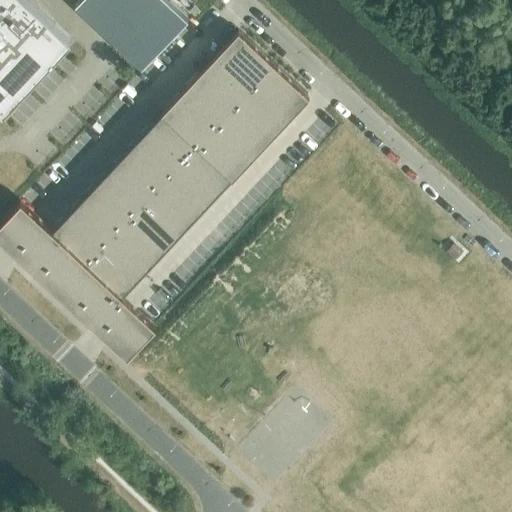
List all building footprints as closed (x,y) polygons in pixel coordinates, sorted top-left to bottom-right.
[(70,36),(32,0),(0,0),(0,106),(2,108),(70,36)] [(171,0),(75,0),(75,1),(142,64),(187,15),(171,0)] [(238,28),(215,52),(250,85),(273,61),(238,28)] [(215,52),(197,71),(232,104),(250,85),(215,52)] [(273,61),(250,85),(285,118),(308,94),(273,61)] [(197,71),(179,91),(214,123),(232,104),(197,71)] [(250,85),(232,104),(267,137),(285,118),(250,85)] [(179,91),(161,110),(196,143),(214,123),(179,91)] [(232,104),(214,123),(249,156),(267,137),(232,104)] [(161,110),(148,125),(183,157),(196,143),(161,110)] [(214,123),(196,143),(231,175),(249,156),(214,123)] [(148,125),(134,139),(169,172),(183,157),(148,125)] [(134,139),(120,154),(155,187),(169,172),(134,139)] [(196,143),(183,157),(217,190),(231,175),(196,143)] [(120,154),(107,169),(142,201),(155,187),(120,154)] [(183,157),(169,172),(204,205),(217,190),(183,157)] [(107,169),(93,183),(128,216),(142,201),(107,169)] [(169,172),(155,187),(190,219),(204,205),(169,172)] [(93,183),(79,198),(114,230),(128,216),(93,183)] [(155,187),(142,201),(177,234),(190,219),(155,187)] [(20,196),(0,217),(0,233),(15,248),(24,257),(26,258),(30,262),(52,282),(56,286),(59,289),(86,261),(51,228),(53,226),(43,217),(20,196)] [(79,198),(66,212),(101,245),(114,230),(79,198)] [(142,201),(128,216),(163,248),(177,234),(142,201)] [(53,226),(51,228),(86,261),(101,245),(66,212),(53,226)] [(128,216),(114,230),(149,263),(163,248),(128,216)] [(114,230),(101,245),(136,278),(149,263),(114,230)] [(101,245),(86,261),(121,293),(122,292),(136,278),(101,245)] [(86,261),(59,289),(63,293),(67,296),(89,316),(93,320),(94,322),(105,332),(127,352),(155,322),(134,302),(122,292),(121,293),(86,261)]
